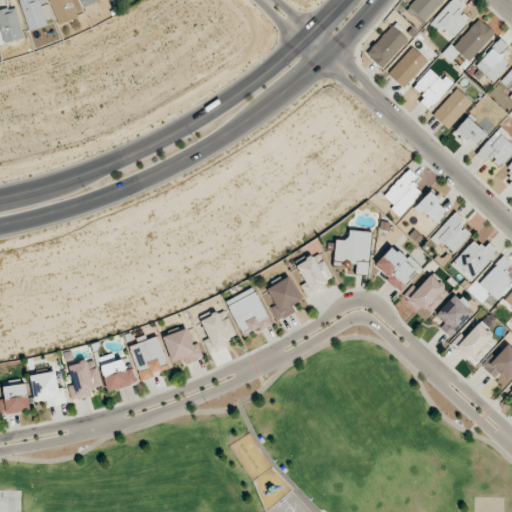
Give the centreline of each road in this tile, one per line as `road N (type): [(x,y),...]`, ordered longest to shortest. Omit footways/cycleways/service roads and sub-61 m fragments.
road 1 (secondary): [(0,223),(88,203),(223,138),(296,82),(378,0)]
road 2 (secondary): [(342,0),(237,93),(130,157),(0,198)]
road 3 (residential): [(511,223),(269,0)]
road 4 (residential): [(415,352),(385,313),(355,303),(275,355)]
road 5 (residential): [(275,355),(361,317),(415,352)]
road 6 (residential): [(118,419),(203,394),(243,371)]
road 7 (residential): [(243,371),(118,419)]
